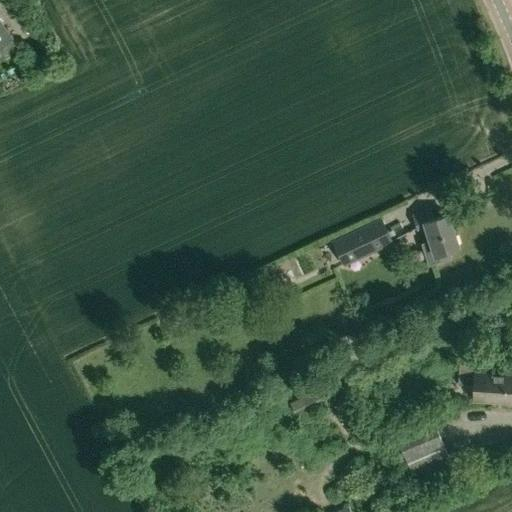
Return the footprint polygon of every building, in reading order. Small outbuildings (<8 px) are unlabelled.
[(0,47),(11,40),(12,38),(2,24),(3,23),(0,19),(0,47)] [(49,62),(46,58),(42,59),(40,63),(43,66),(47,66),(49,62)] [(412,217),(416,229),(426,226),(431,241),(421,244),(429,265),(451,258),(448,251),(459,247),(448,214),(434,219),(432,211),(412,217)] [(369,247),(371,251),(392,241),(382,219),(333,242),(342,260),(369,247)] [(459,363),(458,384),(474,385),(473,401),(506,403),(506,406),(511,406),(511,374),(488,373),(488,365),(459,363)] [(328,396),(350,386),(345,377),(324,387),(328,396)] [(323,398),(319,389),(290,402),(295,412),(323,398)] [(417,487),(455,472),(433,419),(396,435),(417,487)] [(493,438),(467,446),(471,459),(497,452),(493,438)]
